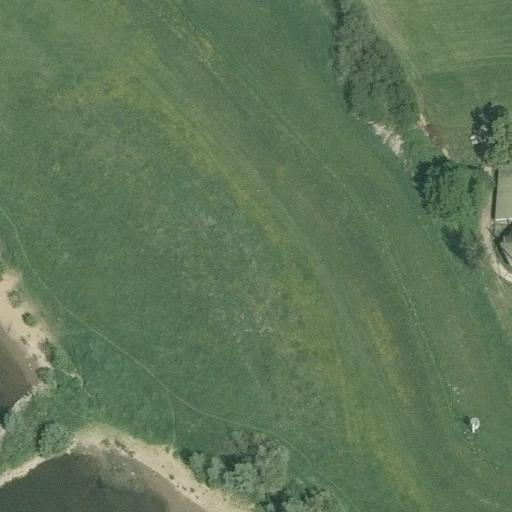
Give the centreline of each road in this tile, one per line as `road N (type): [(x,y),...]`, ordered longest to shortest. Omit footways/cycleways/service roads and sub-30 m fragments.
road 1 (track): [(168,0),(343,184),(386,245),(467,445),(511,473)]
road 2 (track): [(511,278),(491,260),(485,227),(492,140)]
